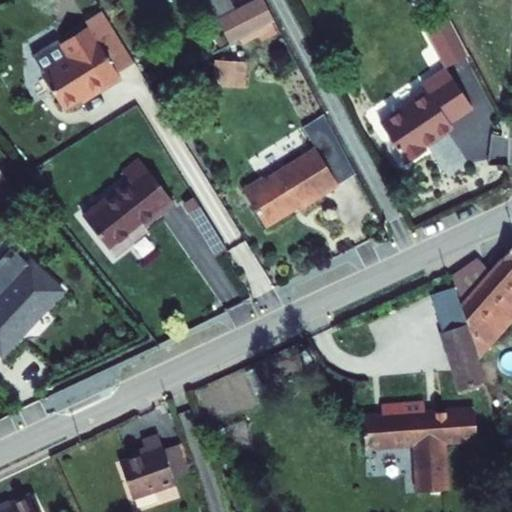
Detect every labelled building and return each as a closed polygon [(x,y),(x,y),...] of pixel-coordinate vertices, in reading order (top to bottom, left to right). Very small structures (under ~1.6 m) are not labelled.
[(146,47),(116,0),(108,0),(99,6),(101,10),(129,58),(146,47)] [(211,0),(220,16),(239,6),(235,0),(211,0)] [(259,0),(238,11),(251,36),(291,15),(283,0),(259,0)] [(131,62),(101,10),(71,27),(68,21),(43,36),(76,94),(131,62)] [(461,11),(442,20),(464,60),(482,51),(477,41),(461,11)] [(216,84),(249,83),(248,57),(215,58),(216,84)] [(441,87),(392,115),(417,160),(438,149),(435,144),(467,125),(465,120),(489,106),(464,60),(436,77),(441,87)] [(380,122),(432,88),(424,75),(372,109),(380,122)] [(491,159),(505,161),(509,138),(495,136),(491,159)] [(274,167),(254,180),(279,220),(313,200),(316,204),(353,181),(329,140),(278,172),(274,167)] [(149,170),(102,206),(131,245),(154,227),(149,223),(191,191),(157,148),(142,159),(149,170)] [(209,181),(197,189),(231,241),(243,233),(209,181)] [(485,241),(460,257),(471,285),(496,264),(485,241)] [(31,260),(28,263),(10,247),(0,258),(0,354),(4,358),(66,291),(31,260)] [(511,249),(496,264),(471,285),(469,287),(470,288),(475,305),(481,324),(485,336),(511,312),(511,249)] [(494,364),(487,343),(485,336),(481,324),(475,305),(450,314),(469,372),(494,364)] [(393,404),(369,405),(372,435),(421,430),(424,478),(453,477),(450,428),(485,424),(482,394),(436,400),(435,386),(392,390),(393,404)] [(149,453),(120,462),(134,501),(177,484),(164,448),(159,435),(145,441),(149,453)] [(177,484),(192,479),(181,443),(164,448),(177,484)] [(39,511),(29,492),(0,505),(0,511),(39,511)]
